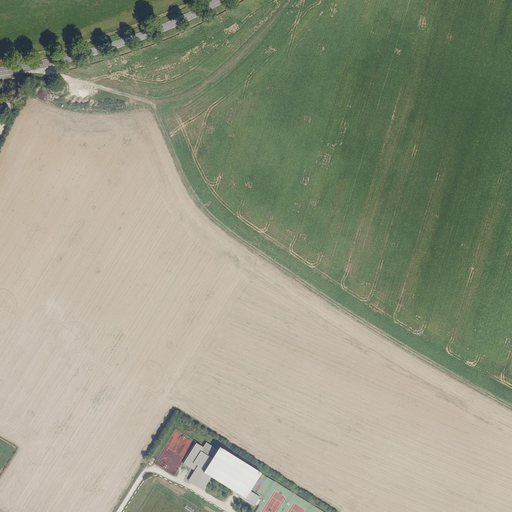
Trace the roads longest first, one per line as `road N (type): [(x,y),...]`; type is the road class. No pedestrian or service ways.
road 1 (track): [(39,64),(149,102),(198,200),(219,224),(511,406)]
road 2 (primary): [(0,71),(96,51),(219,0)]
